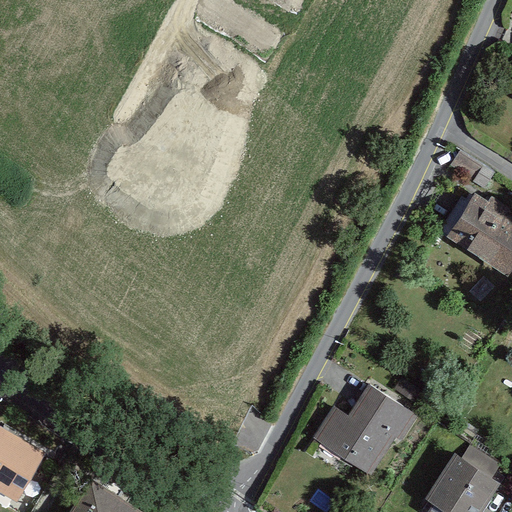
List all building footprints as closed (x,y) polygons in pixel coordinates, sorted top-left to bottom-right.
[(511,255),(511,218),(470,190),(441,233),(500,273),(511,255)] [(416,417),(357,382),(319,446),(377,481),(416,417)] [(40,452),(0,427),(0,494),(10,500),(40,452)] [(477,511),(504,472),(454,439),(416,494),(442,511),(477,511)] [(140,511),(85,478),(64,511),(140,511)]
